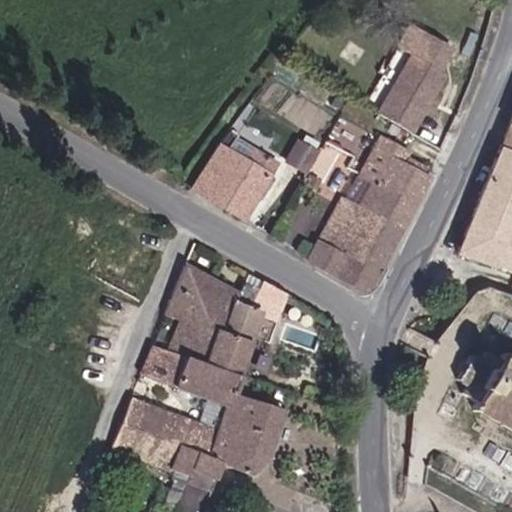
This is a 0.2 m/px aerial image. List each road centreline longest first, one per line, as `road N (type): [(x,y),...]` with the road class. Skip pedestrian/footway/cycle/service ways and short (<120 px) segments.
road 1 (tertiary): [(0,111),(382,330)]
road 2 (tertiary): [(509,46),(382,330)]
road 3 (tertiary): [(382,330),(373,373),(376,511)]
